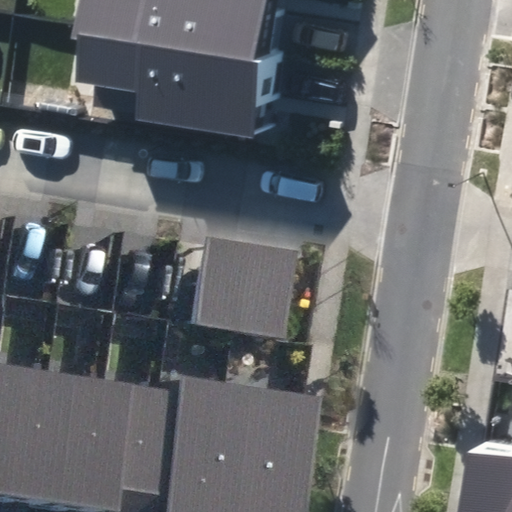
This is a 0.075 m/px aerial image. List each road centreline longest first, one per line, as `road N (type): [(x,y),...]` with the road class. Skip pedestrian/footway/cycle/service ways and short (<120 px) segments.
road 1 (residential): [(0,170),(425,236)]
road 2 (residential): [(425,236),(375,511)]
road 3 (residential): [(459,0),(425,236)]
